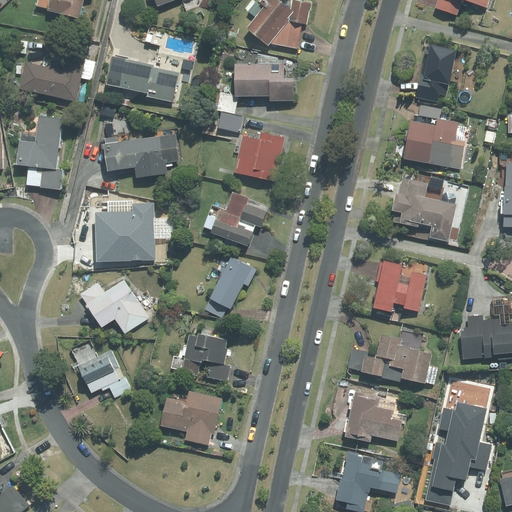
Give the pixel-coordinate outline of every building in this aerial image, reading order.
[(52,0),(49,12),(83,20),(87,0),(52,0)] [(180,0),(155,0),(158,8),(180,0)] [(292,11),(280,0),(265,0),(262,4),(257,1),(249,12),(258,18),(248,32),(271,48),(273,45),(300,48),(303,25),(309,26),(312,3),(294,0),(292,11)] [(491,0),(438,0),(436,9),(458,16),(463,0),(467,0),(468,0),(467,2),(489,9),(491,0)] [(459,49),(433,44),(431,51),(425,50),(416,98),(444,104),(448,85),(452,86),(459,49)] [(96,62),(64,55),(61,70),(28,63),(22,90),(78,101),(82,79),(92,81),(96,62)] [(156,66),(114,56),(108,87),(148,95),(147,97),(175,103),(181,74),(155,69),(156,66)] [(285,78),(285,64),(237,64),(237,97),(273,97),(273,103),(296,103),(296,78),(285,78)] [(237,97),(222,94),(218,110),(214,130),(241,136),(245,116),(237,114),(240,98),(237,97)] [(64,119),(40,117),(37,143),(20,141),(17,167),(30,168),(28,187),(63,191),(66,169),(59,169),(64,119)] [(461,124),(439,119),(437,127),(412,122),(404,160),(460,172),(466,142),(457,140),(461,124)] [(498,131),(487,129),(485,142),(495,144),(498,131)] [(180,163),(176,133),(123,142),(122,135),(104,138),(110,174),(180,163)] [(277,183),(286,138),(262,133),(260,140),(244,137),(236,176),(277,183)] [(511,161),(508,162),(507,201),(502,201),(502,215),(506,215),(506,229),(511,228),(511,161)] [(431,184),(401,179),(393,223),(432,230),(430,240),(449,243),(456,203),(428,198),(431,184)] [(250,199),(235,194),(228,214),(222,212),(214,233),(250,247),(255,233),(240,227),(243,219),(262,226),(268,212),(248,204),(250,199)] [(134,197),(120,195),(118,205),(132,208),(134,197)] [(109,210),(89,205),(83,227),(103,232),(109,210)] [(130,221),(113,218),(109,243),(118,244),(117,258),(144,261),(146,246),(152,221),(130,218),(130,221)] [(228,308),(233,310),(247,285),(250,287),(259,271),(226,254),(217,271),(224,274),(205,310),(223,319),(228,308)] [(404,264),(383,260),(373,308),(392,312),(394,304),(405,306),(405,309),(418,312),(427,274),(413,271),(411,277),(401,275),(404,264)] [(106,293),(100,283),(81,295),(87,304),(86,305),(94,319),(97,317),(105,329),(117,321),(126,335),(153,318),(126,281),(106,293)] [(511,358),(511,321),(499,322),(499,316),(459,318),(461,358),(503,356),(503,359),(511,358)] [(225,364),(230,341),(212,337),(214,331),(204,329),(202,335),(193,333),(183,372),(198,376),(202,361),(213,363),(209,378),(229,383),(234,367),(225,364)] [(401,338),(381,334),(376,356),(368,355),(369,351),(352,348),(348,367),(382,375),(381,378),(404,383),(405,378),(426,382),(433,353),(420,350),(423,334),(403,329),(401,338)] [(105,393),(111,389),(116,399),(133,390),(126,377),(121,380),(117,371),(121,369),(112,350),(80,367),(94,394),(103,390),(105,393)] [(191,391),(189,403),(169,399),(163,427),(189,433),(187,441),(210,446),(212,434),(216,435),(224,398),(191,391)] [(396,402),(356,391),(346,437),(370,442),(372,436),(399,442),(404,421),(393,418),(396,402)] [(488,406),(457,399),(455,407),(443,404),(438,428),(449,430),(447,441),(437,439),(433,455),(436,456),(427,497),(450,502),(457,470),(466,472),(468,462),(484,465),(488,444),(480,443),(488,406)] [(389,460),(349,450),(337,500),(349,503),(347,508),(362,511),(365,511),(372,488),(389,492),(393,475),(386,473),(389,460)] [(502,483),(492,485),(496,503),(506,501),(507,506),(511,504),(511,474),(501,477),(502,483)] [(0,511),(21,511),(31,504),(14,485),(0,496),(0,511)]
